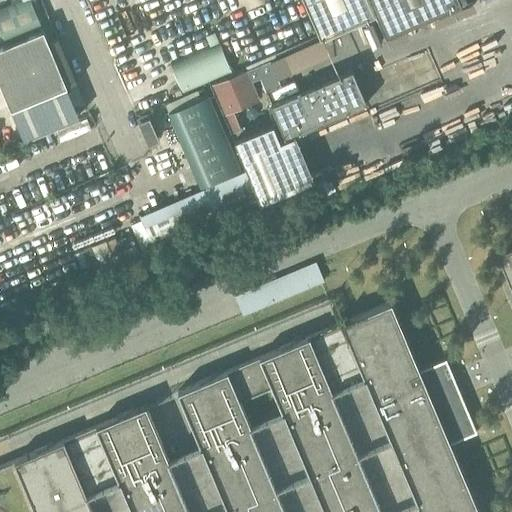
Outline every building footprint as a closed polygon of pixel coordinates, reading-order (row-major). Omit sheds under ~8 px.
[(42,27),(30,0),(18,0),(0,7),(0,29),(5,42),(42,27)] [(305,0),(321,37),(375,13),(369,0),(305,0)] [(462,3),(460,0),(371,0),(386,36),(462,3)] [(49,39),(47,36),(44,29),(0,47),(0,81),(11,108),(68,85),(78,80),(58,36),(49,39)] [(233,72),(220,42),(171,63),(185,93),(233,72)] [(278,120),(286,138),(368,103),(353,69),(272,104),(278,120)] [(233,133),(242,129),(234,110),(260,100),(247,70),(213,84),(233,133)] [(11,110),(23,140),(79,117),(66,87),(11,110)] [(200,187),(241,169),(209,95),(168,112),(200,187)] [(66,125),(70,136),(93,127),(89,116),(66,125)] [(247,170),(260,199),(262,204),(301,187),(274,122),(234,139),(247,170)] [(154,245),(260,199),(247,170),(141,216),(154,245)] [(511,250),(498,257),(511,290),(511,250)] [(480,511),(451,443),(477,431),(463,396),(446,358),(420,369),(391,301),(178,391),(201,446),(169,459),(146,404),(14,460),(36,511),(389,511),(392,511),(480,511)]
